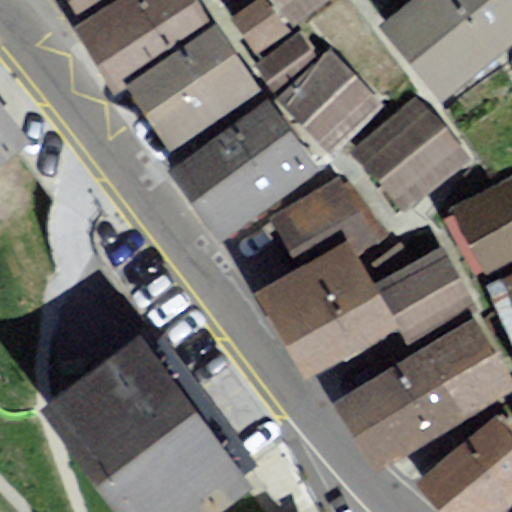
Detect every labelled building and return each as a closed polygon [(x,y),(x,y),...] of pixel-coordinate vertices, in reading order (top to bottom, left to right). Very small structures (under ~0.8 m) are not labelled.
[(71,0),(89,26),(76,37),(125,111),(139,104),(181,166),(267,100),(196,0),(71,0)] [(278,0),(300,30),(340,0),(278,0)] [(511,0),(437,0),(395,40),(456,107),(511,55),(511,0)] [(269,3),(233,23),(272,95),(315,61),(269,3)] [(379,106),(325,57),(277,108),(330,157),(379,106)] [(0,157),(32,131),(0,93),(0,157)] [(461,160),(405,103),(343,164),(399,221),(461,160)] [(324,179),(274,114),(184,181),(234,247),(324,179)] [(511,185),(510,181),(449,213),(485,281),(511,266),(511,185)] [(373,229),(334,182),(271,227),(302,267),(373,229)] [(357,247),(272,294),(326,390),(473,308),(440,249),(377,284),(357,247)] [(511,273),(487,285),(511,335),(511,273)] [(511,385),(471,321),(342,401),(387,475),(511,397),(511,385)] [(156,336),(66,401),(145,511),(229,511),(264,487),(156,336)] [(511,434),(498,418),(425,480),(451,511),(510,511),(511,511),(511,434)]
